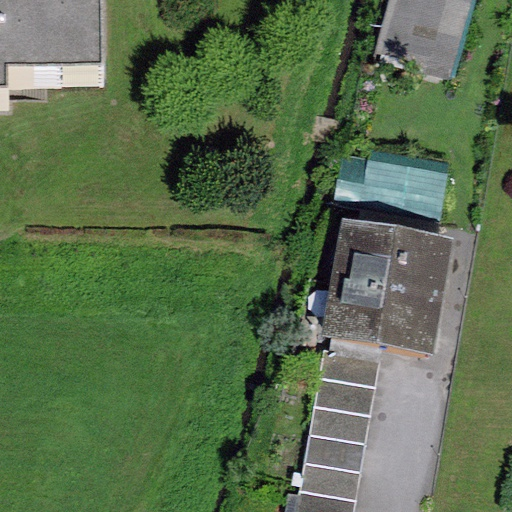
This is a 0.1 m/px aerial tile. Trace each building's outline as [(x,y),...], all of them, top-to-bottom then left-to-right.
[(100,0),(0,0),(0,108),(5,108),(5,88),(102,86),(100,0)] [(452,85),(471,0),(397,0),(382,69),(452,85)] [(377,217),(439,217),(439,180),(377,180),(377,217)] [(452,247),(340,226),(319,337),(431,358),(452,247)] [(353,511),(379,366),(323,356),(295,511),(353,511)]
